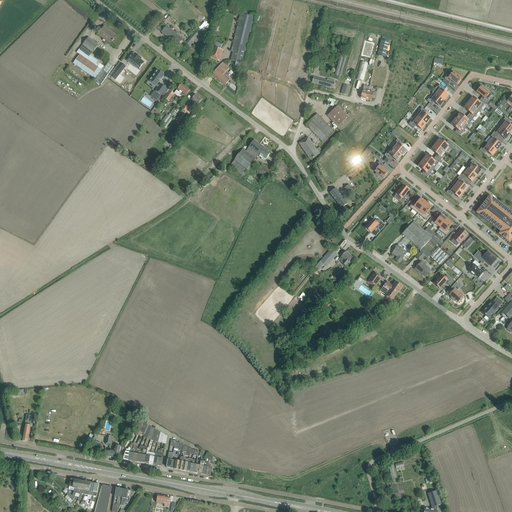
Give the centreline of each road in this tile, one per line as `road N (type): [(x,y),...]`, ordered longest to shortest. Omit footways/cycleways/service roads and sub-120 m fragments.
road 1 (residential): [(311,499),(62,453)]
road 2 (unclassified): [(290,151),(94,0)]
road 3 (unclassified): [(461,322),(346,236),(290,151)]
road 4 (unclassified): [(378,511),(371,461),(511,400)]
road 5 (residential): [(290,151),(309,93),(378,104),(388,71),(383,62)]
road 6 (primary): [(234,495),(109,471)]
